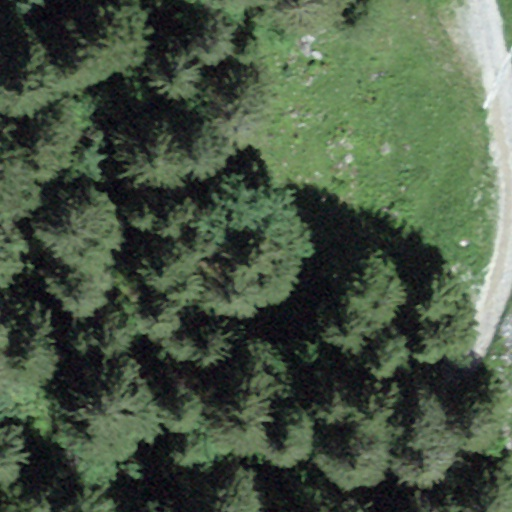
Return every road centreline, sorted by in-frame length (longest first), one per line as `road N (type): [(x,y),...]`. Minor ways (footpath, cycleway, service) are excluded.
road 1 (track): [(511,231),(492,299),(447,398),(436,511)]
road 2 (track): [(483,0),(511,132)]
